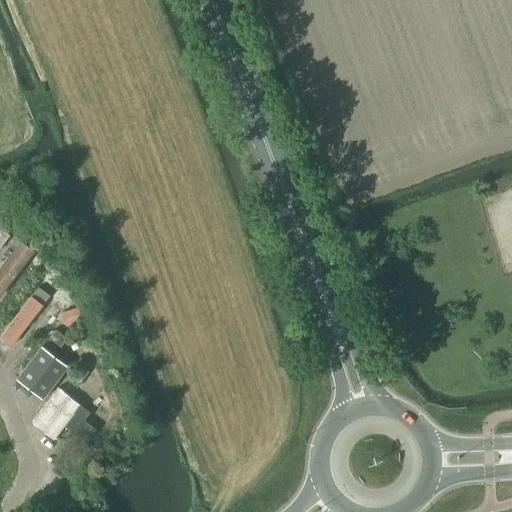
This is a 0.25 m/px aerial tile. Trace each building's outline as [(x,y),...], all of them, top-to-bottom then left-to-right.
[(0,247),(9,235),(0,229),(0,247)] [(19,241),(0,266),(0,296),(34,252),(19,241)] [(42,305),(49,296),(37,287),(31,296),(42,305)] [(0,338),(10,347),(42,305),(31,296),(0,335),(0,338)] [(40,347),(16,379),(42,399),(66,367),(40,347)] [(57,387),(32,421),(54,438),(63,425),(86,443),(96,429),(73,412),(80,404),(57,387)]
